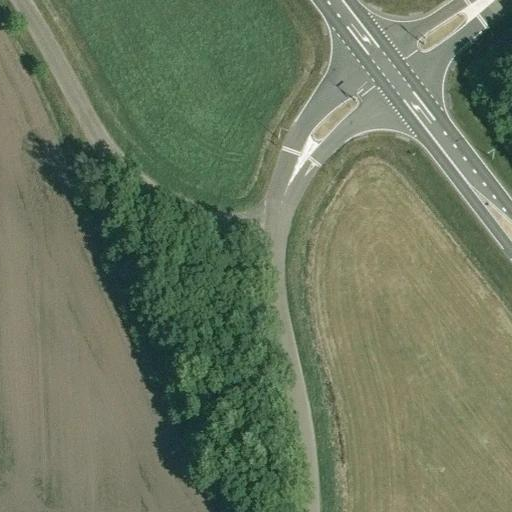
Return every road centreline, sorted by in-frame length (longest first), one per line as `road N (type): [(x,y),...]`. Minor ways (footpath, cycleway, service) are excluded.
road 1 (unclassified): [(275,228),(197,215),(132,178),(89,122),(20,0)]
road 2 (unclassified): [(309,511),(306,451),(274,290),(275,228)]
road 3 (primary): [(391,94),(511,251)]
road 4 (primary): [(511,210),(409,79)]
road 5 (unclassified): [(370,66),(301,128),(281,174),(285,191)]
road 6 (unclassified): [(285,191),(391,94)]
road 7 (tertiary): [(409,79),(507,0)]
